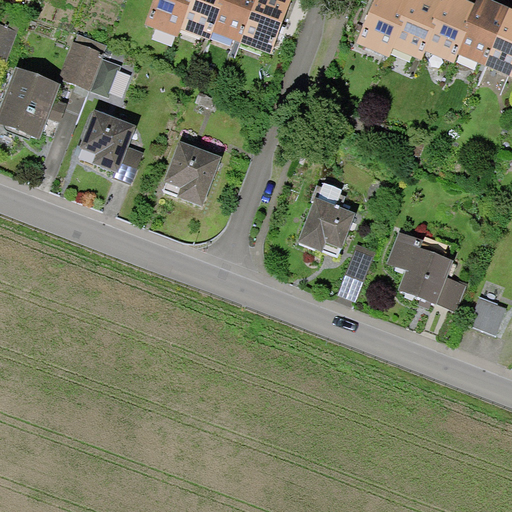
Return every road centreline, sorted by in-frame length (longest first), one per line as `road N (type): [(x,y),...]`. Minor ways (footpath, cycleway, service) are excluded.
road 1 (residential): [(223,283),(511,393)]
road 2 (residential): [(333,0),(223,283)]
road 3 (residential): [(0,197),(223,283)]
